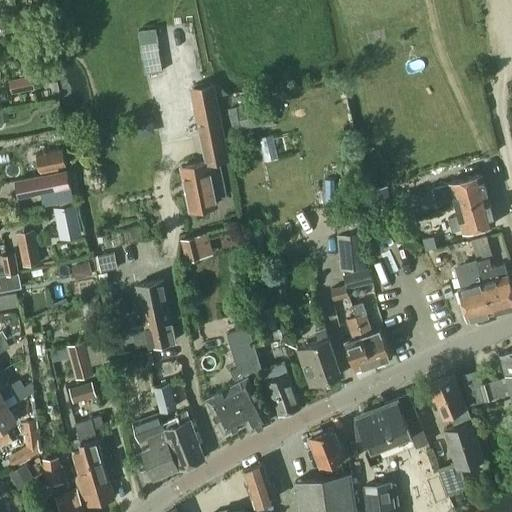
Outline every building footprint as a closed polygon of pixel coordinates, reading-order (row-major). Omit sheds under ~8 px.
[(35,90),(32,76),(8,81),(11,94),(35,90)] [(213,83),(192,87),(206,161),(218,159),(227,157),(213,83)] [(274,120),(269,99),(237,106),(241,127),(274,120)] [(0,122),(9,121),(8,111),(0,112),(0,122)] [(64,149),(36,155),(40,171),(67,165),(64,149)] [(225,194),(218,159),(206,161),(181,167),(190,209),(216,203),(214,196),(225,194)] [(67,171),(38,177),(41,192),(40,193),(43,206),(74,200),(71,186),(70,186),(67,171)] [(456,206),(489,198),(482,173),(449,182),(450,183),(434,188),(438,204),(454,199),(456,206)] [(383,185),(371,188),(374,208),(387,205),(383,185)] [(369,193),(355,196),(357,208),(371,205),(369,193)] [(489,198),(456,206),(458,215),(449,218),(452,231),(462,228),(463,233),(496,224),(489,198)] [(76,221),(68,205),(51,214),(59,229),(76,221)] [(365,264),(362,229),(338,231),(341,266),(365,264)] [(208,234),(183,241),(188,260),(213,253),(208,234)] [(264,235),(253,238),(257,254),(268,251),(264,235)] [(437,248),(434,236),(422,239),(425,251),(437,248)] [(487,236),(471,240),(476,258),(477,261),(492,312),(511,306),(511,288),(504,262),(491,265),(489,258),(493,257),(487,236)] [(35,242),(19,245),(23,265),(38,262),(35,242)] [(8,245),(0,246),(0,255),(0,256),(1,262),(3,274),(4,276),(12,274),(8,254),(9,254),(8,245)] [(118,268),(114,251),(98,254),(102,271),(118,268)] [(93,275),(88,261),(71,266),(75,280),(93,275)] [(477,261),(455,267),(461,287),(458,287),(468,319),(470,319),(475,317),(492,312),(477,261)] [(372,282),(368,268),(343,274),(347,288),(372,282)] [(110,284),(107,273),(98,275),(101,286),(110,284)] [(0,276),(0,290),(2,290),(16,288),(13,274),(12,274),(4,276),(0,276)] [(279,274),(267,276),(268,288),(281,286),(279,274)] [(177,339),(165,278),(137,284),(145,324),(132,326),(136,346),(148,343),(148,344),(177,339)] [(348,295),(345,286),(330,289),(332,299),(348,295)] [(5,295),(0,295),(0,309),(18,306),(18,305),(15,293),(5,295)] [(114,304),(112,293),(102,295),(103,306),(114,304)] [(353,304),(356,314),(375,366),(384,362),(383,359),(390,357),(380,327),(372,330),(362,301),(353,304)] [(280,306),(264,309),(269,329),(270,329),(281,327),(285,326),(280,306)] [(375,366),(356,314),(347,317),(354,337),(344,341),(355,370),(362,367),(363,370),(375,366)] [(261,368),(249,327),(227,333),(237,366),(231,369),(236,380),(205,396),(224,432),(227,431),(231,432),(237,429),(238,425),(246,421),(251,430),(271,419),(248,375),(261,368)] [(342,374),(325,327),(316,330),(319,339),(296,347),(310,385),(342,374)] [(133,340),(131,328),(111,331),(114,344),(133,340)] [(269,331),(256,334),(258,344),(272,341),(269,331)] [(93,374),(85,341),(66,346),(75,379),(93,374)] [(479,369),(463,373),(472,403),(510,392),(511,398),(511,350),(500,354),(506,376),(482,383),(479,369)] [(137,355),(134,359),(135,364),(139,367),(144,366),(147,362),(146,357),(142,354),(137,355)] [(300,408),(285,361),(262,369),(278,415),(300,408)] [(466,402),(454,374),(428,384),(442,416),(448,413),(454,426),(444,429),(454,462),(438,467),(447,493),(447,495),(468,488),(461,468),(484,460),(471,420),(472,420),(471,416),(467,405),(466,405),(466,402)] [(0,400),(24,387),(20,379),(10,385),(8,382),(0,387),(0,400)] [(95,395),(91,381),(69,387),(73,401),(95,395)] [(178,407),(172,382),(155,386),(161,411),(178,407)] [(31,383),(24,387),(0,400),(0,430),(17,421),(23,417),(16,406),(20,403),(19,401),(33,393),(31,383)] [(428,442),(411,393),(390,401),(351,417),(364,449),(377,443),(381,453),(392,449),(388,439),(409,431),(416,448),(428,442)] [(154,478),(180,467),(169,439),(170,439),(164,421),(163,422),(160,411),(132,420),(138,439),(152,435),(157,444),(142,450),(154,478)] [(187,414),(164,421),(170,439),(169,439),(180,467),(204,457),(190,418),(189,419),(187,414)] [(88,463),(103,458),(94,428),(104,425),(101,415),(91,418),(91,417),(75,422),(81,444),(82,444),(88,463)] [(38,438),(35,419),(23,421),(26,445),(7,457),(14,468),(40,452),(38,438)] [(338,439),(333,426),(332,427),(332,428),(326,430),(326,429),(325,430),(322,432),(321,429),(312,433),(313,435),(310,437),(320,464),(346,455),(340,438),(338,439)] [(0,445),(11,440),(7,433),(0,436),(0,445)] [(108,479),(103,458),(88,463),(82,444),(81,444),(77,445),(78,449),(72,451),(76,464),(77,464),(79,470),(89,467),(94,484),(108,479)] [(42,472),(36,462),(28,467),(34,477),(42,472)] [(269,483),(262,462),(243,470),(254,500),(255,504),(256,509),(275,501),(274,496),(277,493),(274,484),(269,483)] [(33,478),(24,463),(11,471),(20,486),(33,478)] [(60,483),(57,463),(43,465),(45,485),(60,483)] [(114,498),(108,479),(94,484),(89,467),(79,470),(77,464),(76,464),(73,465),(84,506),(114,498)] [(356,511),(350,473),(294,481),(298,511),(356,511)] [(393,511),(389,482),(365,485),(368,511),(393,511)] [(77,493),(76,488),(55,497),(57,501),(58,501),(61,511),(85,511),(83,506),(79,497),(77,493)]
